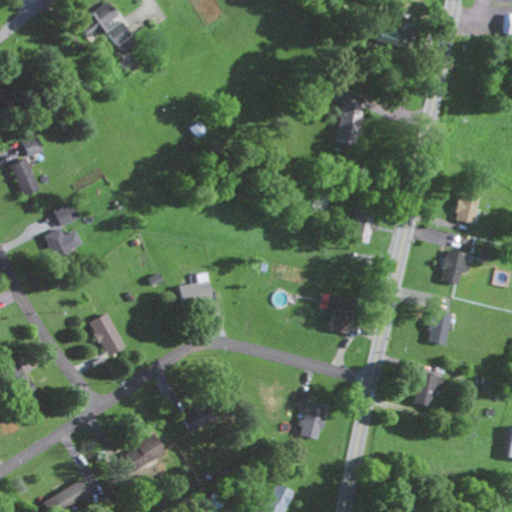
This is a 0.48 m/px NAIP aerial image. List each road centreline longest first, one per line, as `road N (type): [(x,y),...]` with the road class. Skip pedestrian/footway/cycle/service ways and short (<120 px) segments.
road 1 (secondary): [(344,511),(453,0)]
road 2 (residential): [(371,383),(256,351),(193,350),(0,474)]
road 3 (residential): [(99,410),(37,325),(0,253)]
